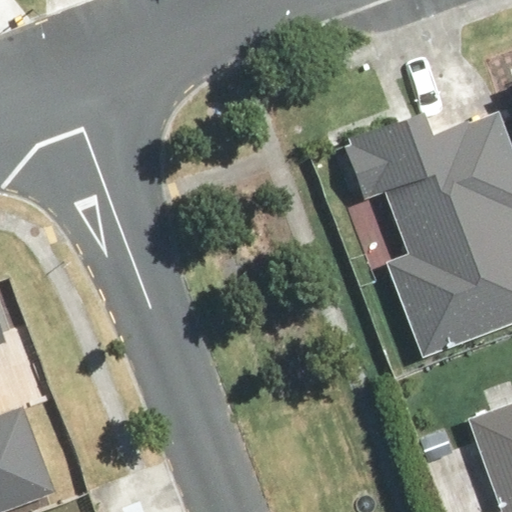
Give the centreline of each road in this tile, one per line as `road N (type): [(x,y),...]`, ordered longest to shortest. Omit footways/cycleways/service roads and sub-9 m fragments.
road 1 (residential): [(81,67),(238,511)]
road 2 (residential): [(81,67),(247,0)]
